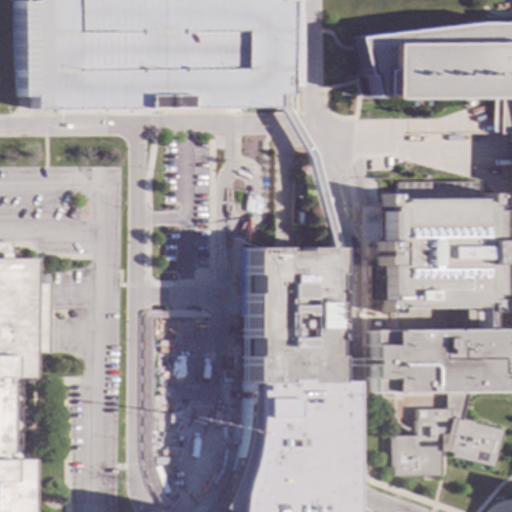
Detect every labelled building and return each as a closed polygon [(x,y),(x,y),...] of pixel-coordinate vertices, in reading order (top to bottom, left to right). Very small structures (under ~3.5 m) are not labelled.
[(11,0),(11,97),(23,97),(23,110),(268,109),(268,96),(280,96),(280,83),(279,0),(11,0)] [(375,192),(390,193),(390,197),(393,197),(393,182),(473,183),(473,200),(477,200),(478,194),(490,195),(490,206),(484,206),(484,211),(492,211),(492,218),(510,218),(509,132),(495,132),(495,128),(488,128),(488,99),(376,100),(376,98),(355,97),(349,76),(354,75),(345,37),(501,21),(504,29),(511,29),(511,256),(507,257),(507,262),(492,262),(492,290),(486,290),(486,293),(493,293),(493,310),(483,310),(474,307),(393,308),(393,303),(389,303),(389,311),(375,311),(375,301),(364,301),(363,266),(372,266),(372,235),(379,235),(379,206),(375,206),(375,192)] [(324,253),(324,382),(335,382),(335,371),(335,370),(337,368),(338,367),(340,367),(344,367),(363,367),(363,361),(344,361),(335,361),(335,254),(309,158),(290,126),(280,109),(280,96),(268,96),(268,109),(271,109),(281,126),(302,159),(328,253),(324,253)] [(5,260),(27,260),(27,267),(33,267),(33,273),(35,273),(35,277),(27,277),(27,285),(44,285),(45,354),(27,354),(28,379),(19,379),(19,460),(28,460),(28,511),(0,511),(0,241),(5,241),(5,260)] [(324,249),(291,249),(291,252),(272,252),(272,249),(238,249),(238,276),(241,276),(241,295),(239,295),(239,339),(241,339),(241,358),(238,358),(238,385),(235,385),(235,416),(232,436),(229,453),(224,472),(208,509),(213,511),(338,511),(338,382),(335,382),(324,382),(324,253),(324,249)] [(363,333),(511,331),(511,393),(463,393),(455,422),(495,431),(487,466),(448,457),(450,452),(444,450),(435,450),(435,475),(389,475),(388,435),(410,435),(410,422),(412,422),(412,409),(440,409),(440,393),(364,394),(363,333)]
